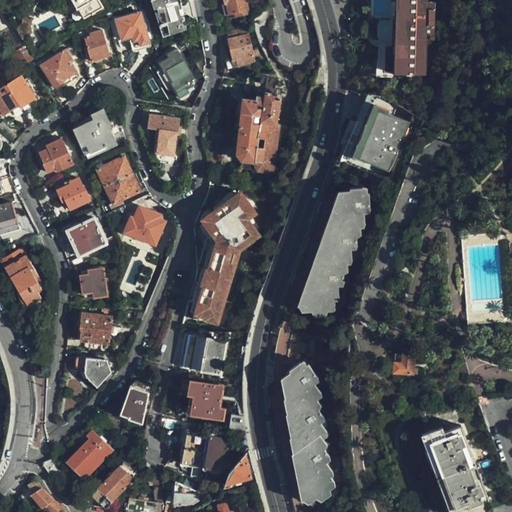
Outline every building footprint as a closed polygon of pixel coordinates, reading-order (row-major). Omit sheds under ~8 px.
[(94,0),(95,0),(94,0),(71,0),(77,9),(79,9),(85,19),(102,8),(97,0),(94,0)] [(182,23),(177,0),(152,0),(164,36),(187,29),(185,23),(182,23)] [(177,0),(182,23),(185,23),(184,14),(183,7),(181,0),(177,0)] [(187,6),(183,7),(184,14),(187,13),(194,18),(197,17),(195,9),(193,0),(190,0),(187,6)] [(251,13),(248,0),(224,0),(226,4),(223,4),(226,16),(228,15),(229,17),(251,13)] [(424,78),(426,27),(433,28),(434,12),(427,11),(427,0),(395,0),(392,76),(424,78)] [(153,41),(142,11),(117,20),(124,38),(130,37),(132,42),(140,39),(142,44),(153,41)] [(243,28),(228,32),(230,40),(245,36),(243,28)] [(112,57),(103,31),(91,36),(92,38),(86,41),(94,64),(112,57)] [(254,34),(245,36),(230,40),(234,59),(238,59),(239,64),(256,60),(252,44),(248,44),(247,42),(255,41),(254,34)] [(24,41),(9,51),(11,55),(26,45),(24,41)] [(26,45),(11,55),(20,68),(29,64),(29,63),(35,59),(26,45)] [(79,75),(71,63),(73,62),(65,49),(41,65),(55,86),(65,79),(68,83),(79,75)] [(162,62),(166,70),(168,70),(174,80),(173,82),(181,95),(191,89),(190,87),(193,84),(191,81),(195,79),(177,49),(169,53),(171,56),(162,62)] [(168,70),(166,70),(161,74),(167,85),(173,82),(174,80),(168,70)] [(38,97),(25,75),(0,89),(0,108),(0,109),(2,108),(5,114),(22,104),(23,106),(38,97)] [(274,172),(280,124),(278,124),(283,88),(275,87),(277,77),(269,76),(266,98),(259,96),(258,102),(245,100),(238,153),(244,161),(245,161),(244,168),(274,172)] [(381,95),(370,93),(342,161),(370,172),(375,162),(391,169),(410,123),(394,116),(398,105),(381,95)] [(104,108),(88,116),(90,121),(88,122),(86,118),(75,124),(76,127),(74,129),(83,146),(90,143),(93,150),(101,146),(102,150),(118,142),(112,129),(114,128),(104,108)] [(174,157),(180,129),(176,129),(177,120),(150,114),(149,125),(162,128),(160,140),(163,141),(161,153),(174,157)] [(73,162),(61,138),(50,143),(51,146),(41,151),(44,159),(42,160),(47,169),(60,163),(62,168),(73,162)] [(108,165),(105,157),(94,162),(91,164),(95,171),(98,170),(105,186),(132,172),(124,156),(118,159),(112,163),(108,165)] [(110,204),(113,210),(126,204),(123,198),(140,189),(132,172),(105,186),(113,203),(110,204)] [(89,200),(84,188),(83,189),(78,178),(69,183),(69,185),(57,191),(63,202),(66,200),(70,209),(89,200)] [(354,261),(352,247),(359,247),(358,235),(362,234),(362,225),(367,225),(366,211),(372,210),(375,203),(372,203),(372,195),(365,195),(364,189),(344,190),(303,307),(318,314),(334,315),(336,313),(336,299),(341,298),(340,284),(345,283),(345,271),(349,270),(349,262),(354,261)] [(226,204),(237,195),(234,190),(222,199),(226,204)] [(17,200),(15,192),(0,196),(0,235),(1,236),(0,231),(0,228),(8,227),(10,233),(21,230),(13,201),(17,200)] [(240,193),(237,195),(226,204),(202,222),(204,225),(217,242),(197,315),(207,318),(207,322),(218,325),(228,328),(234,305),(225,302),(226,298),(221,297),(228,271),(233,273),(242,241),(250,243),(260,235),(248,219),(255,212),(240,193)] [(166,222),(160,220),(156,218),(157,214),(140,207),(135,220),(131,219),(125,233),(157,246),(157,244),(160,236),(166,222)] [(98,215),(93,217),(99,229),(104,227),(98,215)] [(79,255),(104,244),(106,243),(100,232),(99,229),(93,217),(67,230),(79,255)] [(217,242),(204,225),(199,229),(207,240),(185,319),(217,329),(218,325),(207,322),(207,318),(197,315),(217,242)] [(0,228),(0,231),(1,236),(10,233),(8,227),(0,228)] [(106,243),(110,240),(105,230),(100,232),(106,243)] [(104,244),(107,251),(120,245),(117,237),(110,240),(106,243),(104,244)] [(41,278),(23,246),(20,248),(20,246),(5,255),(4,254),(0,257),(29,304),(43,296),(37,286),(41,284),(39,280),(41,278)] [(83,271),(85,291),(93,290),(94,295),(106,294),(103,265),(93,266),(93,269),(83,271)] [(226,298),(233,273),(228,271),(221,297),(226,298)] [(112,333),(112,326),(113,316),(84,313),(81,329),(83,330),(82,341),(110,344),(112,333)] [(223,373),(228,341),(186,334),(181,366),(223,373)] [(325,426),(331,421),(326,414),(323,409),(328,405),(323,395),(326,391),(323,385),(327,381),(320,370),(325,366),(324,357),(321,359),(312,347),(296,359),(291,359),(293,386),(294,398),(293,399),(296,411),(294,413),(296,420),(295,421),(299,435),(297,436),(300,450),(298,452),(307,501),(323,507),(325,505),(327,507),(340,497),(336,472),(331,464),(334,460),(327,448),(332,445),(326,435),(329,432),(325,426)] [(394,371),(415,374),(416,368),(413,367),(415,355),(396,352),(394,371)] [(112,371),(107,360),(79,357),(79,367),(86,368),(90,379),(98,386),(112,371)] [(130,416),(142,381),(137,379),(132,383),(121,413),(130,416)] [(152,385),(142,381),(130,416),(144,422),(150,392),(152,385)] [(221,408),(225,387),(184,381),(182,394),(196,396),(193,415),(224,420),(226,409),(221,408)] [(10,404),(9,390),(2,391),(3,404),(7,404),(10,404)] [(230,429),(247,431),(247,430),(245,415),(232,413),(230,429)] [(463,511),(464,511),(463,510),(475,505),(477,511),(478,511),(490,508),(491,511),(510,511),(506,501),(493,506),(462,424),(444,430),(442,426),(422,433),(425,442),(428,441),(431,448),(425,450),(444,500),(443,501),(446,511),(463,511)] [(229,460),(231,449),(226,448),(228,438),(184,431),(182,439),(188,440),(184,463),(186,463),(185,468),(192,471),(193,464),(223,469),(225,459),(229,460)] [(92,439),(106,451),(110,446),(95,432),(90,436),(92,439)] [(180,437),(168,444),(168,445),(170,450),(183,443),(180,437)] [(83,474),(106,451),(92,439),(70,461),(83,474)] [(249,461),(247,452),(230,474),(225,488),(242,484),(241,480),(253,477),(249,461)] [(169,460),(168,463),(180,469),(183,462),(170,457),(169,460)] [(49,461),(44,463),(55,478),(63,473),(55,458),(53,459),(49,461)] [(106,507),(108,507),(135,479),(138,475),(137,474),(139,471),(139,468),(136,465),(132,469),(124,462),(121,466),(121,464),(98,488),(98,489),(92,494),(106,507)] [(162,483),(159,469),(152,470),(155,484),(162,483)] [(31,483),(29,486),(35,491),(32,495),(41,504),(45,508),(48,506),(53,511),(63,511),(66,510),(66,508),(43,488),(41,481),(38,479),(36,482),(31,483)] [(194,503),(196,494),(188,494),(189,493),(176,492),(175,503),(180,503),(179,506),(185,506),(185,503),(188,503),(188,502),(194,503)] [(93,497),(87,504),(96,505),(99,502),(93,497)] [(125,511),(129,511),(164,511),(166,503),(148,500),(148,502),(139,500),(140,499),(131,497),(130,503),(129,507),(126,506),(125,511)] [(230,511),(228,503),(225,502),(218,505),(220,511),(230,511)] [(166,503),(164,511),(175,511),(177,506),(166,503)]
